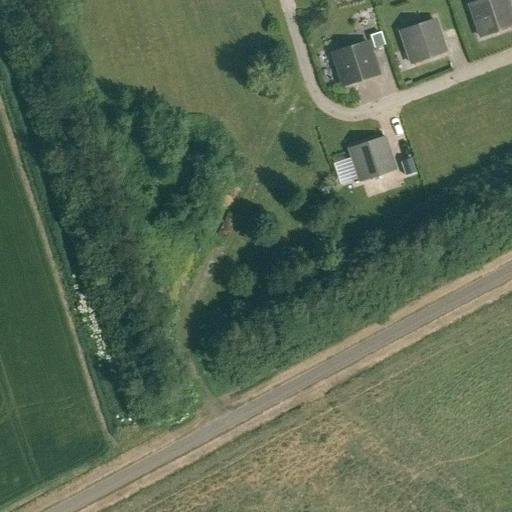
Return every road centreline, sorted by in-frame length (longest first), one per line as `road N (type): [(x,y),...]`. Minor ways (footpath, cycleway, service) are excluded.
road 1 (unclassified): [(53,511),(511,268)]
road 2 (track): [(219,423),(181,351),(187,305),(274,121),(313,94)]
road 3 (residential): [(284,0),(313,94),(347,115),(511,57)]
